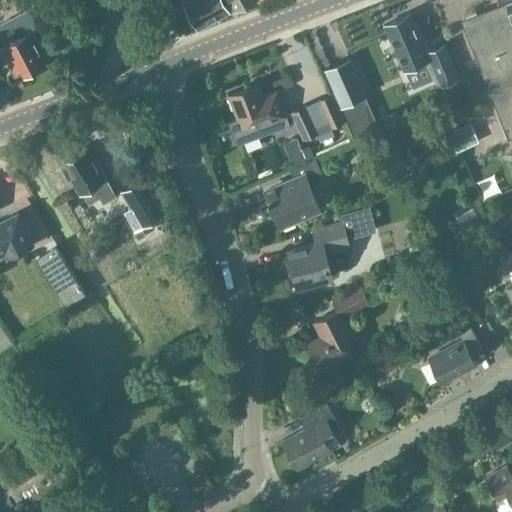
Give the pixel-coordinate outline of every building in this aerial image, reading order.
[(184,0),(200,29),(231,12),(224,0),(184,0)] [(231,0),(236,9),(252,0),(231,0)] [(491,16),(465,26),(508,138),(511,136),(511,0),(506,0),(503,1),(499,2),(499,12),(491,16)] [(0,66),(10,62),(17,76),(24,72),(26,75),(44,66),(42,62),(49,59),(35,31),(40,29),(30,10),(13,19),(23,37),(13,42),(11,39),(7,41),(1,30),(0,30),(0,66)] [(426,61),(437,87),(459,77),(445,44),(430,51),(418,23),(415,25),(410,14),(385,25),(405,70),(426,61)] [(326,68),(342,104),(365,94),(350,58),(326,68)] [(252,88),(230,96),(237,115),(227,118),(237,145),(290,126),(277,91),(256,99),(252,88)] [(365,94),(342,104),(354,134),(378,124),(365,94)] [(331,95),(317,101),(328,126),(342,120),(331,95)] [(307,106),(292,113),(304,138),(318,131),(307,106)] [(455,108),(441,114),(446,125),(459,120),(455,108)] [(471,124),(449,133),(457,151),(479,141),(471,124)] [(310,145),(301,149),(306,161),(315,157),(310,145)] [(62,162),(80,193),(82,192),(89,203),(99,197),(102,203),(116,195),(99,165),(95,167),(85,149),(62,162)] [(266,192),(279,223),(319,206),(310,184),(324,178),(315,158),(289,169),(294,180),(266,192)] [(143,180),(123,191),(132,208),(125,212),(135,230),(162,215),(143,180)] [(375,230),(369,207),(353,212),(359,234),(375,230)] [(473,207),(457,216),(463,227),(480,218),(473,207)] [(504,211),(495,216),(501,226),(510,221),(504,211)] [(0,250),(11,245),(15,254),(34,244),(18,213),(0,221),(0,250)] [(288,250),(298,286),(332,277),(325,253),(349,247),(342,222),(313,230),(317,242),(288,250)] [(146,232),(135,237),(144,255),(154,249),(146,232)] [(155,246),(168,250),(172,238),(159,233),(155,246)] [(57,247),(39,257),(68,304),(85,293),(57,247)] [(311,348),(322,370),(353,355),(346,340),(353,337),(342,315),(368,302),(360,286),(333,300),(338,309),(314,321),(324,342),(311,348)] [(0,324),(0,351),(0,352),(13,343),(0,324)] [(463,340),(429,357),(442,382),(477,364),(472,355),(483,350),(471,327),(459,333),(463,340)] [(283,441),(297,467),(332,449),(325,437),(334,433),(332,429),(339,426),(327,403),(299,417),(306,429),(283,441)] [(487,476),(499,499),(509,493),(511,498),(511,472),(508,464),(487,476)] [(447,511),(442,502),(435,505),(438,511),(447,511)]
